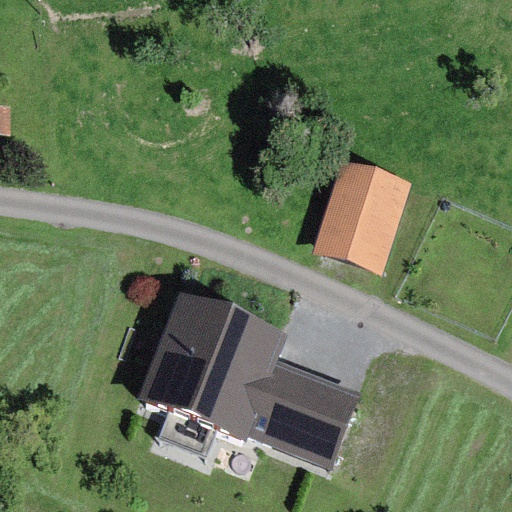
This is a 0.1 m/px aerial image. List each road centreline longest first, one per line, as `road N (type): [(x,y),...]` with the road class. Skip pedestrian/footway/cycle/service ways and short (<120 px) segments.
road 1 (track): [(0,205),(173,232),(306,283),(511,386)]
road 2 (track): [(341,511),(418,337)]
